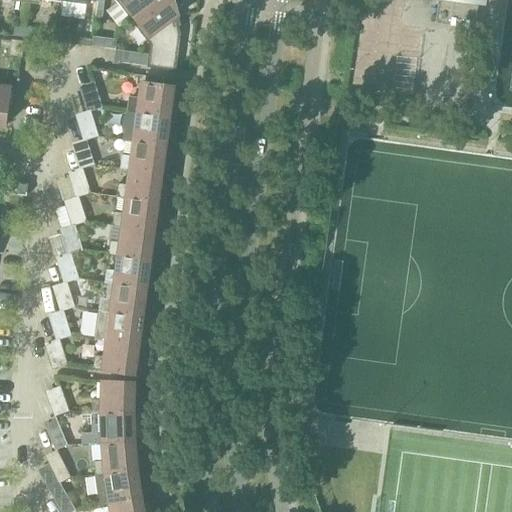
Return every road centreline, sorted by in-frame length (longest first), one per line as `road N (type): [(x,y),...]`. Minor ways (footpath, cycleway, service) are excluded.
road 1 (tertiary): [(244,511),(231,387),(282,0)]
road 2 (tertiary): [(251,0),(204,372),(214,511)]
road 3 (residential): [(27,511),(18,440),(22,350),(52,166)]
